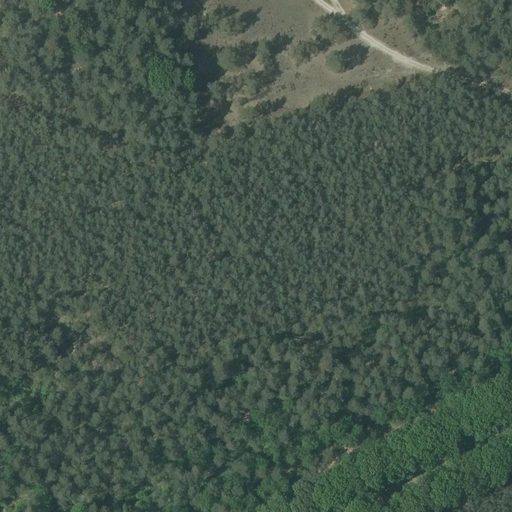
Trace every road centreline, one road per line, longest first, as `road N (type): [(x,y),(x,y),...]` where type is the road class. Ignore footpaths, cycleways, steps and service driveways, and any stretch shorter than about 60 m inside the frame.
road 1 (track): [(332,0),(378,45),(446,80),(511,96)]
road 2 (track): [(340,511),(511,417)]
